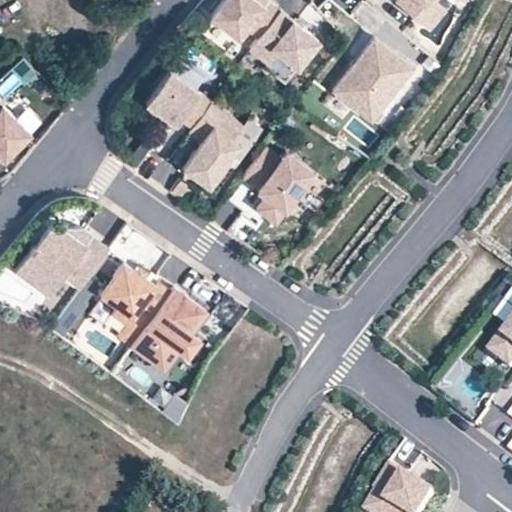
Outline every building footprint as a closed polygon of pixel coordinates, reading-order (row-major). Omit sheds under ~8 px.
[(257,36),(278,9),(267,0),(265,0),(263,4),(257,0),(219,0),(209,14),(237,37),(245,27),(257,36)] [(396,0),(429,27),(446,7),(437,0),(396,0)] [(308,4),(300,17),(317,28),(325,15),(308,4)] [(296,66),(317,39),(278,8),(278,9),(257,36),(248,47),(269,63),(278,52),(296,66)] [(370,118),(412,66),(374,34),(331,88),(370,118)] [(191,125),(209,99),(211,97),(169,66),(145,99),(162,112),(175,121),(179,116),(191,125)] [(208,184),(239,141),(232,136),(242,122),(209,99),(191,125),(188,129),(200,138),(198,141),(202,144),(198,150),(194,147),(180,165),(208,184)] [(29,130),(0,101),(0,154),(2,157),(29,130)] [(175,121),(162,112),(159,117),(172,126),(175,121)] [(198,150),(202,144),(198,141),(194,147),(198,150)] [(274,219),(312,168),(285,149),(281,155),(264,143),(240,176),(265,193),(256,206),(274,219)] [(79,286),(108,245),(80,225),(47,224),(38,235),(43,239),(38,247),(33,243),(32,242),(28,247),(29,248),(14,269),(48,294),(63,274),(79,286)] [(38,247),(43,239),(38,235),(33,243),(38,247)] [(139,330),(169,289),(156,279),(154,283),(143,274),(135,268),(123,260),(99,292),(115,304),(131,315),(126,321),(139,330)] [(146,269),(139,263),(135,268),(143,274),(146,269)] [(190,330),(205,309),(171,285),(169,289),(139,330),(129,344),(162,368),(177,347),(190,330)] [(126,321),(131,315),(115,304),(111,310),(126,321)] [(511,321),(511,320),(493,343),(511,357),(511,321)] [(185,353),(197,336),(190,330),(177,347),(185,353)] [(383,511),(418,511),(435,485),(406,467),(406,465),(392,456),(377,481),(378,482),(366,501),(383,511)]
